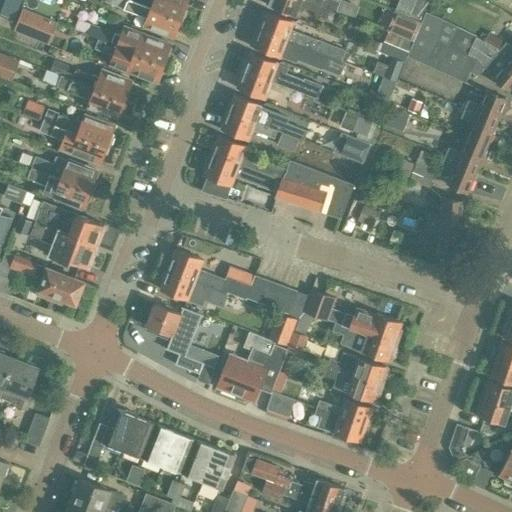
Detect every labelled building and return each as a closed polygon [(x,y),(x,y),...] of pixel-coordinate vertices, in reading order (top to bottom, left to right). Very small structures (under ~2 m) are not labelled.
[(21,0),(4,0),(4,3),(19,8),(21,0)] [(104,0),(104,2),(124,9),(127,0),(104,0)] [(180,27),(183,19),(133,0),(127,0),(124,9),(148,19),(145,26),(173,36),(176,28),(180,27)] [(133,0),(183,19),(186,11),(184,8),(186,0),(133,0)] [(296,16),(300,6),(319,13),(323,5),(309,0),(269,0),(268,5),(296,16)] [(309,0),(323,5),(336,10),(340,0),(309,0)] [(429,1),(427,0),(415,0),(409,16),(421,21),(429,1)] [(34,38),(42,16),(20,8),(12,29),(34,38)] [(399,34),(414,40),(421,22),(411,18),(388,8),(385,14),(382,13),(379,19),(383,20),(380,26),(388,30),(399,34)] [(294,21),(266,10),(263,17),(261,16),(257,27),(342,60),(346,50),(291,29),(294,21)] [(421,22),(414,40),(407,56),(465,82),(470,72),(477,75),(482,73),(484,67),(493,77),(509,91),(511,87),(511,46),(506,41),(489,31),(484,41),(476,36),(476,35),(458,26),(426,11),(421,22)] [(100,38),(111,43),(115,33),(92,24),(88,34),(100,38)] [(120,35),(115,33),(111,43),(166,64),(169,56),(166,52),(170,43),(143,33),(144,31),(124,24),(120,35)] [(342,60),(257,27),(253,38),(255,39),(252,46),(280,57),(284,47),(310,57),(308,63),(340,76),(346,62),(342,60)] [(407,56),(414,40),(399,34),(388,30),(380,51),(390,55),(404,62),(407,56)] [(163,72),(166,64),(111,43),(100,38),(96,47),(114,54),(111,64),(128,70),(127,71),(128,71),(155,81),(159,72),(163,72)] [(278,62),(250,52),(247,59),(245,58),(241,69),(293,88),(301,91),(305,80),(284,72),(283,76),(274,72),(278,62)] [(391,58),(385,76),(395,80),(403,62),(391,58)] [(61,75),(71,79),(73,73),(66,70),(68,65),(54,60),(50,71),(61,75)] [(75,69),(73,73),(71,79),(127,100),(131,89),(127,88),(130,80),(102,69),(99,78),(75,69)] [(239,80),(237,87),(264,98),(268,87),(290,95),(293,88),(241,69),(237,79),(239,80)] [(67,90),(71,79),(61,75),(57,86),(67,90)] [(391,90),(395,80),(385,76),(383,76),(379,86),(391,90)] [(123,111),(127,100),(71,79),(67,90),(91,99),(88,107),(116,118),(119,109),(123,111)] [(468,100),(465,108),(497,121),(506,98),(486,90),(480,105),(468,100)] [(262,104),(234,93),(232,100),(229,99),(225,110),(277,130),(282,132),(293,137),(297,127),(279,120),(280,117),(260,109),(262,104)] [(421,102),(411,99),(407,109),(417,113),(421,102)] [(45,108),(28,101),(23,115),(40,122),(45,108)] [(391,108),(385,124),(403,131),(409,115),(391,108)] [(467,136),(487,144),(497,121),(465,108),(461,118),(472,123),(467,136)] [(44,120),(109,145),(113,137),(110,134),(113,125),(85,114),(82,122),(48,109),(44,120)] [(224,122),(221,129),(248,139),(253,128),(274,137),(277,130),(225,110),(221,121),(224,122)] [(340,126),(352,131),(358,116),(358,115),(346,111),(340,126)] [(372,122),(358,116),(352,131),(366,136),(372,122)] [(106,153),(109,145),(44,120),(40,131),(74,143),(71,152),(99,163),(102,154),(106,153)] [(293,137),(282,132),(277,145),(294,151),(299,139),(293,137)] [(214,141),(210,151),(282,179),(286,168),(290,159),(282,156),(279,165),(265,160),(264,163),(243,155),(247,145),(219,134),(216,142),(214,141)] [(449,146),(445,154),(477,167),(487,144),(467,136),(460,151),(449,146)] [(355,137),(347,157),(362,163),(370,143),(355,137)] [(235,174),(277,191),(275,196),(341,216),(353,184),(290,159),(286,168),(282,179),(210,151),(204,166),(206,167),(204,174),(231,185),(235,174)] [(447,184),(467,192),(477,167),(445,154),(441,164),(453,169),(447,184)] [(31,167),(92,190),(96,179),(93,178),(96,170),(68,159),(67,159),(56,155),(54,162),(36,155),(31,167)] [(409,179),(430,188),(436,172),(405,159),(398,174),(409,179)] [(88,200),(92,190),(31,167),(27,178),(46,185),(43,192),(54,196),(54,197),(82,208),(85,199),(88,200)] [(9,181),(4,193),(22,201),(28,189),(9,181)] [(354,198),(365,203),(371,189),(360,185),(354,198)] [(427,213),(427,218),(427,221),(461,225),(464,200),(442,197),(441,214),(427,213)] [(105,224),(43,201),(36,220),(68,233),(69,233),(97,244),(105,224)] [(368,224),(374,210),(364,206),(358,220),(368,224)] [(0,245),(11,218),(0,213),(0,245)] [(27,235),(32,221),(19,216),(14,230),(27,235)] [(35,220),(29,235),(53,244),(49,255),(69,263),(70,260),(89,267),(97,244),(69,233),(68,233),(36,220),(35,220)] [(427,221),(426,231),(439,233),(437,249),(459,251),(461,225),(427,221)] [(217,287),(246,298),(250,285),(227,276),(226,279),(199,269),(203,259),(175,249),(172,256),(170,255),(165,269),(216,289),(217,287)] [(38,263),(15,254),(10,265),(34,274),(38,263)] [(83,281),(38,263),(34,274),(37,276),(33,286),(40,289),(37,294),(61,304),(64,298),(75,302),(83,281)] [(227,293),(216,289),(165,269),(161,280),(163,281),(160,288),(188,298),(202,304),(204,298),(222,305),(227,293)] [(258,301),(266,279),(255,275),(247,297),(258,301)] [(268,305),(276,283),(266,279),(258,301),(268,305)] [(278,309),(286,287),(276,283),(268,305),(278,309)] [(288,312),(296,290),(286,287),(278,309),(286,312),(288,312)] [(303,311),(311,314),(326,320),(335,297),(311,289),(309,295),(303,311)] [(303,311),(309,295),(296,290),(288,312),(301,317),(303,311)] [(199,373),(203,362),(186,356),(202,314),(181,306),(179,311),(155,302),(146,324),(147,325),(146,329),(160,335),(161,330),(172,334),(167,347),(165,347),(165,348),(179,353),(175,364),(199,373)] [(301,317),(295,331),(303,334),(311,314),(303,311),(301,317)] [(286,312),(281,326),(295,331),(301,317),(288,312),(286,312)] [(344,314),(341,325),(397,344),(402,330),(399,329),(402,322),(374,312),(370,323),(344,314)] [(511,321),(506,319),(503,329),(505,330),(503,337),(511,340),(511,321)] [(393,354),(397,344),(344,326),(341,325),(335,323),(332,329),(343,333),(339,344),(388,361),(391,354),(393,354)] [(288,351),(300,355),(307,336),(303,334),(295,331),(290,346),(288,351)] [(511,344),(502,341),(500,348),(497,347),(493,358),(511,364),(511,344)] [(286,350),(286,348),(273,343),(270,353),(252,346),(246,363),(230,356),(231,354),(230,353),(217,387),(236,394),(237,392),(253,398),(260,381),(272,386),(269,392),(270,392),(287,351),(286,350)] [(0,386),(3,387),(14,358),(2,353),(4,351),(0,349),(0,386)] [(329,357),(326,365),(383,385),(386,374),(384,373),(386,366),(342,351),(339,361),(329,357)] [(290,373),(294,361),(286,357),(281,369),(290,373)] [(26,362),(14,358),(3,387),(0,394),(0,398),(27,409),(33,392),(29,391),(38,367),(35,366),(35,363),(27,360),(26,362)] [(511,364),(493,358),(490,368),(492,369),(490,376),(511,383),(511,364)] [(379,395),(383,385),(326,365),(323,374),(335,379),(333,386),(347,391),(347,392),(374,401),(377,394),(379,395)] [(281,370),(273,390),(281,393),(289,374),(281,370)] [(511,387),(488,380),(486,387),(484,386),(480,397),(511,407),(511,387)] [(295,399),(272,391),(266,408),(289,416),(295,399)] [(370,414),(372,407),(344,397),(341,407),(319,399),(317,407),(369,425),(372,414),(370,414)] [(479,407),(476,414),(505,424),(508,413),(511,414),(511,407),(480,397),(477,407),(479,407)] [(104,443),(122,450),(135,415),(115,407),(108,426),(99,422),(91,443),(87,454),(83,464),(95,468),(104,443)] [(360,442),(363,435),(365,435),(369,425),(317,407),(314,414),(321,416),(317,427),(360,442)] [(25,437),(39,443),(50,416),(36,410),(25,437)] [(155,423),(135,415),(122,450),(142,457),(155,423)] [(464,457),(471,424),(456,421),(449,454),(464,457)] [(175,431),(155,423),(142,457),(162,465),(175,431)] [(0,431),(0,443),(14,449),(18,438),(0,431)] [(195,438),(175,431),(162,465),(182,473),(195,438)] [(215,446),(195,438),(182,473),(202,481),(215,446)] [(236,454),(215,446),(202,481),(222,489),(236,454)] [(504,480),(511,484),(511,446),(498,475),(505,478),(504,480)] [(83,464),(87,454),(77,450),(73,460),(83,464)] [(251,473),(274,481),(279,467),(256,459),(255,459),(247,456),(242,470),(251,473)] [(0,481),(3,474),(5,475),(9,466),(6,465),(7,462),(0,458),(0,481)] [(126,480),(132,483),(138,467),(132,464),(126,480)] [(145,469),(138,467),(132,483),(139,485),(145,469)] [(75,487),(107,499),(122,505),(125,497),(110,491),(110,490),(78,478),(75,487)] [(291,481),(289,488),(341,506),(344,495),(342,495),(345,488),(317,478),(315,484),(304,480),(302,485),(291,481)] [(172,479),(166,495),(172,498),(178,482),(172,479)] [(261,492),(280,500),(283,493),(308,502),(304,511),(338,511),(341,506),(289,488),(285,486),(285,487),(266,480),(261,492)] [(185,484),(178,482),(172,498),(179,500),(185,484)] [(121,505),(122,505),(107,499),(75,487),(69,504),(89,511),(102,511),(107,500),(121,505)] [(233,489),(229,499),(225,510),(230,511),(240,511),(247,495),(233,489)] [(138,511),(173,511),(176,504),(145,492),(138,511)] [(210,511),(223,511),(225,510),(229,499),(218,494),(210,511)]
